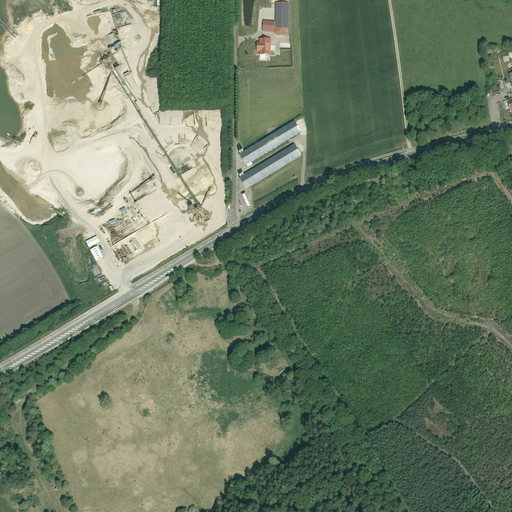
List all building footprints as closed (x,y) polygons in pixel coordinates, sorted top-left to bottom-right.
[(289,4),(275,4),(275,36),(289,36),(289,4)] [(274,23),(263,22),(263,32),(274,33),(274,23)] [(271,40),(257,40),(258,59),(271,59),(271,40)] [(239,155),(246,167),(302,133),(296,121),(239,155)] [(240,181),(246,190),(300,156),(294,147),(240,181)]
